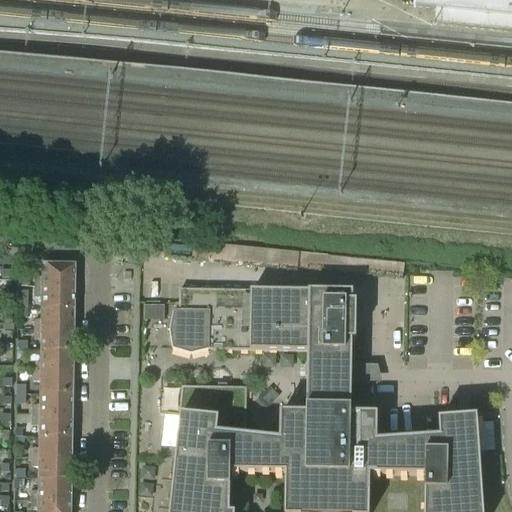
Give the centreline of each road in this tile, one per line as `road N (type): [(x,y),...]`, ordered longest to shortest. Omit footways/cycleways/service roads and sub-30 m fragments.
road 1 (residential): [(0,228),(98,252),(95,511)]
road 2 (residential): [(382,288),(383,379),(511,381),(511,449)]
